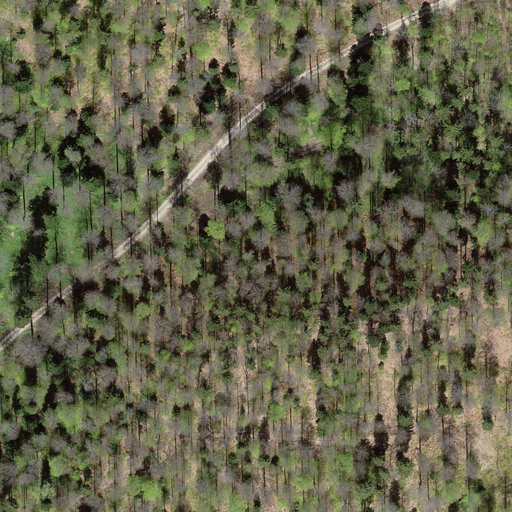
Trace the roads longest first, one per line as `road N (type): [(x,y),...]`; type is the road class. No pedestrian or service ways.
road 1 (track): [(456,0),(296,81),(222,141),(154,219),(0,350)]
road 2 (track): [(154,219),(262,162),(380,127),(443,122),(511,132)]
